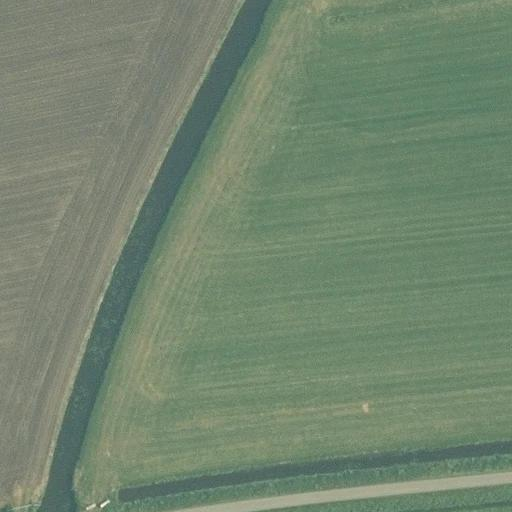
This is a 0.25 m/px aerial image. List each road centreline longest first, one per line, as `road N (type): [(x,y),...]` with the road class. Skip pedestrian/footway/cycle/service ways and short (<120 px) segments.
road 1 (unknown): [(22,511),(76,304),(222,0)]
road 2 (unclassified): [(178,511),(511,470)]
